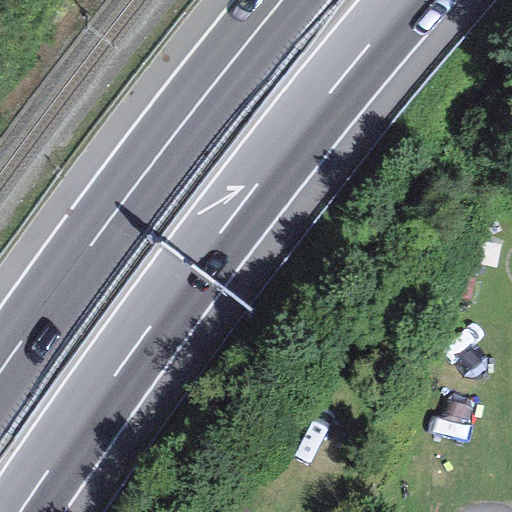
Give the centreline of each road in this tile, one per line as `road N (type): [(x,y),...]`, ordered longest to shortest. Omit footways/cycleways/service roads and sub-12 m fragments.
road 1 (trunk): [(21,511),(271,165),(407,0)]
road 2 (trunk): [(282,0),(0,371)]
